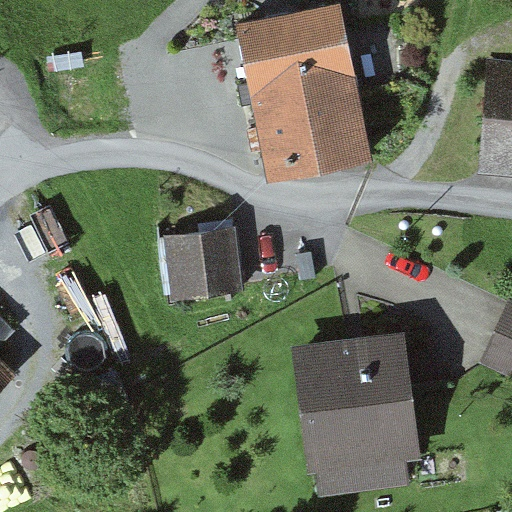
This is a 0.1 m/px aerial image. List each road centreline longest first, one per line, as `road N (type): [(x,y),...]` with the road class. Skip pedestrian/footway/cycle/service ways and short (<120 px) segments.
road 1 (unclassified): [(0,198),(94,154),(383,195),(511,201)]
road 2 (track): [(383,195),(442,118),(455,62),(488,34),(511,26)]
